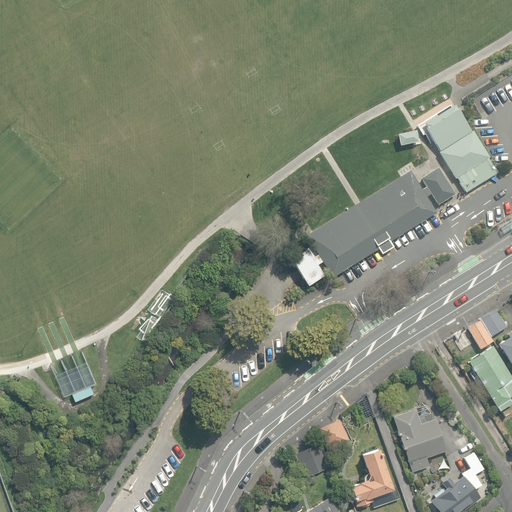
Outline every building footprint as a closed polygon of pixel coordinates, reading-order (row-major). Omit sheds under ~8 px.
[(455,178),(464,192),(495,172),(486,158),(488,157),(471,130),(470,131),(456,108),(452,103),(420,123),(438,151),(436,152),(453,179),(455,178)] [(411,142),(416,141),(414,130),(413,130),(395,133),(397,145),(411,142)] [(436,166),(419,178),(424,186),(429,194),(436,205),(454,194),(436,166)] [(303,235),(309,245),(315,254),(320,262),(328,274),(330,278),(376,249),(374,245),(387,238),(389,241),(435,212),(425,196),(429,194),(424,186),(420,189),(409,171),(408,169),(399,175),(359,200),(357,201),(354,203),(312,230),(303,235)] [(511,224),(510,221),(499,228),(502,233),(511,226),(511,224)] [(374,245),(376,249),(380,254),(392,246),(389,241),(387,238),(374,245)] [(309,245),(305,248),(311,257),(315,254),(309,245)] [(289,259),(305,285),(322,274),(316,264),(320,262),(315,254),(311,257),(305,248),(289,259)] [(505,327),(494,309),(479,318),(490,336),(505,327)] [(491,342),(479,320),(465,328),(478,349),(491,342)] [(496,343),(511,368),(511,328),(505,333),(507,337),(496,343)] [(480,383),(498,411),(511,402),(510,399),(511,396),(511,395),(511,378),(491,345),(478,353),(478,352),(470,357),(471,358),(467,361),(476,376),(472,378),(477,385),(480,383)] [(90,386),(71,395),(75,403),(93,395),(90,386)] [(360,403),(365,418),(373,416),(368,400),(360,403)] [(391,415),(411,472),(428,466),(425,457),(444,450),(431,411),(423,404),(391,415)] [(319,429),(329,450),(347,442),(337,420),(319,429)] [(294,454),(305,478),(331,466),(320,443),(294,454)] [(348,488),(356,508),(360,506),(362,507),(368,505),(369,503),(373,502),(371,497),(392,489),(377,448),(360,455),(367,475),(365,479),(357,482),(358,484),(348,488)] [(428,499),(436,511),(464,511),(481,501),(473,488),(479,484),(473,474),(482,468),(472,453),(464,458),(470,467),(460,473),(462,475),(453,482),(449,476),(440,482),(444,489),(428,499)] [(425,477),(431,476),(429,469),(423,471),(425,477)] [(304,511),(336,511),(328,498),(304,511)]
